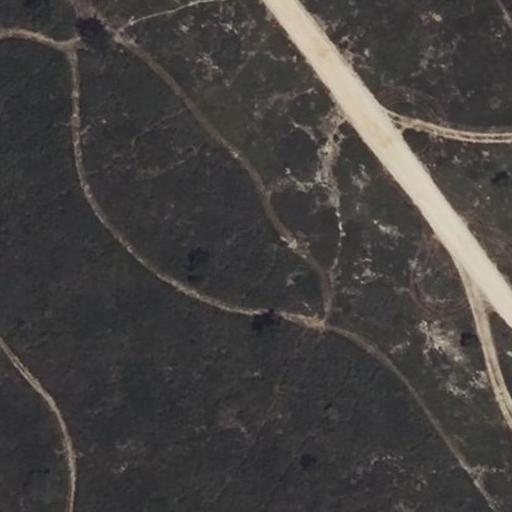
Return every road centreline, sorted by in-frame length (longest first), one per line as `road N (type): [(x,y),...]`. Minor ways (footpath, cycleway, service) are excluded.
road 1 (track): [(293,0),(511,296)]
road 2 (track): [(378,119),(457,135),(511,132)]
